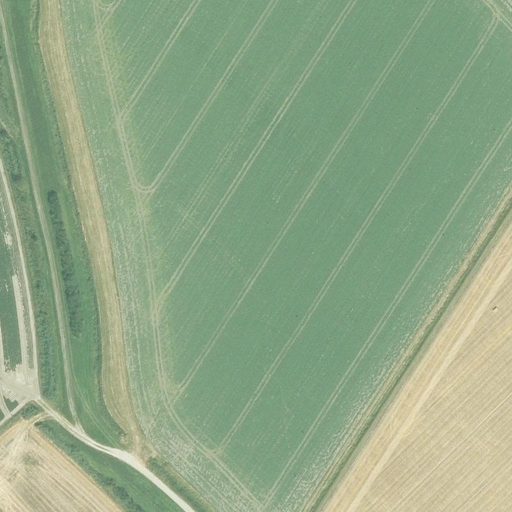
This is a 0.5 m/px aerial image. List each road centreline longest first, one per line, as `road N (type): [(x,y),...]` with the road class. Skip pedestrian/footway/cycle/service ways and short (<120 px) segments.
road 1 (track): [(88,443),(70,390),(0,0)]
road 2 (unclassified): [(190,511),(144,468),(88,443),(46,408)]
